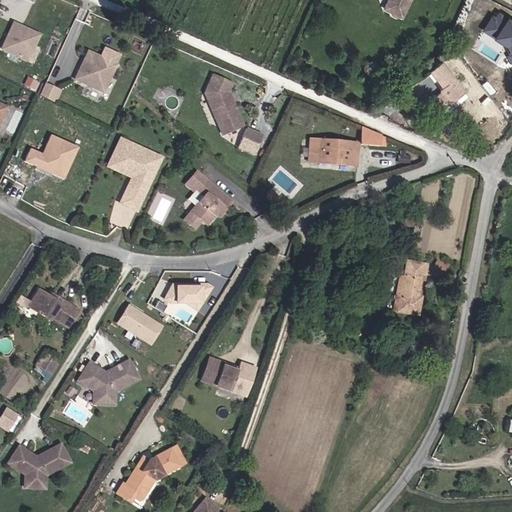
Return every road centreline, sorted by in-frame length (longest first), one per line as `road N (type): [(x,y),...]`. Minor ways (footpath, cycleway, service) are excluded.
road 1 (residential): [(0,211),(39,237),(116,266),(182,273),(263,255),(345,210),(462,164)]
road 2 (unclassified): [(462,164),(81,0)]
road 3 (residential): [(491,176),(467,372),(429,467),(387,511)]
road 4 (unknown): [(238,260),(101,484)]
